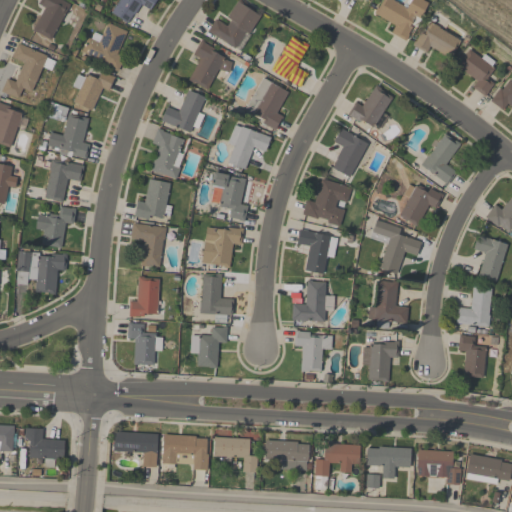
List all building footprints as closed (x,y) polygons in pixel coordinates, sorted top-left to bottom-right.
[(62,0),(70,4),(50,39),(37,32),(37,33),(32,30),(44,7),(38,3),(39,0),(62,0)] [(118,0),(155,0),(149,10),(140,4),(133,15),(133,14),(127,23),(111,12),(118,0)] [(234,47),(234,48),(207,30),(215,18),(226,26),(230,20),(226,17),(237,0),(241,0),(257,10),(256,11),(260,15),(248,33),(251,35),(240,51),(234,47)] [(391,32),(395,25),(373,13),(377,7),(378,8),(382,0),(393,0),(407,8),(409,4),(406,3),(407,0),(423,0),(428,3),(419,18),(420,18),(416,27),(410,23),(409,25),(411,26),(407,34),(408,34),(405,40),(391,32)] [(460,40),(449,58),(429,46),(425,52),(412,44),(414,41),(415,41),(420,32),(423,33),(430,21),(439,27),(460,40)] [(126,31),(116,54),(123,57),(117,71),(103,65),(104,62),(81,51),(87,37),(98,42),(107,22),(126,31)] [(270,70),(276,60),(277,60),(291,36),(301,42),(301,41),(308,45),(295,66),(307,73),(299,86),(270,70)] [(200,58),(193,54),(201,39),(204,41),(203,42),(212,47),(210,50),(224,57),(223,59),(231,62),(229,72),(218,68),(207,89),(194,81),(193,82),(188,79),(200,58)] [(0,91),(6,78),(15,82),(23,62),(11,57),(17,42),(47,55),(46,57),(54,61),(50,70),(42,66),(31,92),(22,88),(18,98),(9,94),(8,95),(0,91)] [(481,58),(484,53),(494,61),(491,66),(494,68),(486,78),(493,83),(487,92),(488,92),(484,96),(472,87),(476,81),(456,66),(469,49),(481,58)] [(78,89),(72,87),(78,73),(84,76),(86,73),(87,74),(91,66),(97,69),(93,77),(97,79),(101,71),(110,75),(114,77),(108,90),(102,88),(91,110),(72,101),(78,89)] [(287,92),(275,112),(282,116),(274,130),(262,123),(264,119),(245,108),(262,77),(287,92)] [(511,106),(507,103),(502,110),(489,101),(499,87),(501,89),(509,79),(511,80),(511,106)] [(381,112),(387,116),(378,130),(372,126),(372,127),(361,120),(360,122),(351,116),(351,117),(347,114),(355,102),(361,106),(375,84),(381,89),(380,90),(391,97),(381,112)] [(204,97),(189,132),(174,126),(161,120),(166,107),(178,111),(187,89),(204,97)] [(67,108),(64,117),(46,111),(49,101),(67,108)] [(20,117),(27,119),(24,128),(17,126),(9,147),(0,143),(0,102),(9,106),(8,109),(21,113),(20,117)] [(68,113),(88,118),(82,142),(89,144),(85,159),(81,158),(81,157),(71,154),(70,156),(58,153),(60,148),(59,148),(59,147),(47,144),(50,132),(62,135),(68,113)] [(233,146),(227,143),(234,124),(240,127),(241,126),(270,137),(264,151),(253,147),(244,169),(227,162),(233,146)] [(158,146),(151,143),(157,128),(162,130),(162,131),(169,134),(182,139),(173,165),(179,167),(175,178),(156,171),(156,172),(149,170),(158,146)] [(366,145),(371,148),(361,166),(356,163),(349,177),(332,168),(337,158),(335,158),(342,146),(333,141),(340,128),(350,133),(349,134),(367,143),(366,145)] [(416,169),(410,164),(420,151),(426,156),(426,155),(428,156),(444,133),(454,141),(455,140),(459,143),(445,164),(455,172),(447,184),(420,165),(416,169)] [(49,167),(42,166),(43,160),(50,161),(51,159),(83,165),(80,181),(67,178),(61,202),(56,201),(56,200),(44,197),(49,170),(48,170),(49,167)] [(0,163),(11,166),(9,176),(16,177),(14,187),(7,186),(3,204),(0,203),(0,163)] [(239,204),(247,205),(244,221),(238,220),(238,219),(228,217),(230,208),(218,205),(219,203),(210,201),(213,186),(222,188),(222,187),(209,184),(212,171),(228,175),(239,178),(240,177),(245,178),(239,204)] [(321,178),(350,187),(346,202),(336,199),(334,207),(344,210),(339,226),(327,222),(328,219),(317,216),(317,218),(301,214),(306,199),(314,202),(321,178)] [(148,179),(169,183),(165,204),(171,205),(169,216),(163,215),(162,218),(148,215),(148,219),(133,216),(136,200),(143,202),(148,179)] [(405,195),(403,194),(408,184),(414,187),(416,184),(427,190),(429,188),(437,193),(437,192),(442,194),(435,208),(428,204),(416,226),(411,223),(412,222),(395,213),(405,195)] [(511,195),(511,229),(509,233),(499,224),(497,227),(484,216),(494,204),(501,209),(511,195)] [(61,248),(56,247),(49,245),(49,247),(45,247),(45,245),(40,244),(43,229),(37,228),(39,215),(45,217),(46,212),(58,214),(59,206),(70,208),(71,207),(75,208),(72,224),(65,222),(61,248)] [(386,244),(369,238),(376,219),(400,228),(398,234),(421,242),(416,255),(404,251),(396,273),(378,267),(386,244)] [(158,267),(149,265),(149,266),(139,265),(143,240),(129,238),(132,223),(165,228),(163,239),(162,239),(158,267)] [(210,250),(205,250),(206,242),(204,241),(206,227),(227,230),(227,227),(237,228),(238,227),(243,228),(240,244),(232,243),(229,267),(223,267),(223,266),(213,264),(212,267),(209,267),(210,263),(208,263),(210,250)] [(335,238),(332,257),(326,256),(322,273),(304,270),(309,246),(296,243),(298,229),(312,232),(330,236),(329,237),(335,238)] [(495,281),(477,275),(485,252),(473,249),(477,234),(489,238),(489,239),(507,244),(495,281)] [(35,279),(27,278),(27,284),(15,284),(16,271),(17,251),(39,252),(39,255),(51,256),(51,253),(61,254),(61,253),(66,253),(65,270),(56,269),(55,294),(49,293),(49,292),(34,291),(35,279)] [(199,301),(200,301),(202,273),(215,274),(215,273),(221,273),(219,298),(232,298),(232,315),(226,315),(226,323),(213,322),(213,314),(199,313),(199,301)] [(143,313),(143,316),(133,315),(133,316),(127,316),(128,301),(136,301),(137,276),(145,276),(145,278),(158,278),(156,313),(148,313),(146,314),(145,313),(143,313)] [(306,279),(311,280),(311,281),(325,282),(324,294),(329,295),(329,296),(333,296),(332,311),(324,310),(324,321),(291,319),(292,303),(305,303),(306,279)] [(378,280),(392,282),(392,281),(397,281),(394,305),(407,307),(406,323),(367,319),(368,306),(375,307),(378,280)] [(472,284),(479,285),(479,286),(491,287),(488,315),(489,315),(488,326),(455,323),(457,307),(470,308),(472,284)] [(161,337),(160,351),(154,350),(153,365),(138,364),(138,371),(134,371),(134,364),(133,364),(134,339),(126,338),(127,322),(132,322),(132,323),(143,323),(142,332),(155,333),(155,337),(161,337)] [(216,368),(209,367),(209,366),(196,366),(198,334),(210,335),(211,327),(222,327),(222,326),(226,326),(225,343),(218,342),(216,368)] [(301,346),(293,345),(294,330),(299,330),(299,331),(309,331),(309,334),(331,335),(330,349),(322,348),(320,371),(306,370),(306,371),(300,371),(301,346)] [(490,361),(488,374),(483,373),(482,378),(469,376),(468,377),(462,376),(465,351),(457,350),(459,334),(464,335),(474,336),(473,345),(486,347),(484,361),(490,361)] [(368,365),(361,365),(362,347),(369,347),(369,343),(383,344),(383,341),(393,342),(393,341),(398,341),(397,357),(389,357),(388,382),(381,381),(381,380),(367,379),(368,365)] [(0,424),(14,425),(13,433),(12,433),(12,445),(13,445),(13,450),(12,450),(12,451),(0,450),(0,424)] [(64,440),(63,459),(54,458),(54,467),(44,467),(44,458),(28,457),(29,441),(24,440),(24,428),(42,429),(42,439),(64,440)] [(157,433),(155,467),(142,466),(143,452),(112,450),(113,431),(157,433)] [(195,436),(195,437),(206,438),(205,454),(207,454),(206,470),(192,469),(193,464),(175,463),(175,464),(161,463),(163,434),(195,436)] [(213,455),(214,437),(249,439),(248,455),(257,455),(256,472),(242,471),(242,457),(213,455)] [(297,441),(297,443),(308,444),(307,461),(306,461),(306,462),(311,462),(310,469),(306,468),(305,472),(295,471),(295,461),(291,460),(290,468),(279,467),(279,460),(264,459),(265,440),(297,441)] [(359,445),(358,464),(351,463),(350,472),(339,472),(339,463),(329,462),(328,476),(327,476),(326,490),(314,489),(314,475),(314,459),(323,459),(324,450),(323,450),(323,448),(324,448),(324,443),(359,445)] [(410,448),(410,457),(413,458),(413,466),(409,466),(409,467),(394,466),(393,478),(381,478),(382,465),(365,464),(366,448),(378,448),(378,446),(410,448)] [(417,475),(417,468),(416,468),(417,449),(452,451),(451,468),(460,468),(459,484),(445,484),(445,477),(417,475)] [(501,459),(500,461),(511,464),(508,480),(497,478),(496,483),(465,478),(466,473),(465,473),(469,454),(501,459)] [(366,474),(379,474),(378,488),(365,487),(366,474)]
